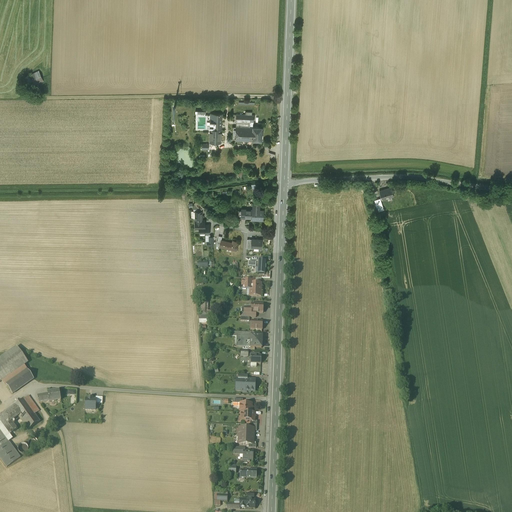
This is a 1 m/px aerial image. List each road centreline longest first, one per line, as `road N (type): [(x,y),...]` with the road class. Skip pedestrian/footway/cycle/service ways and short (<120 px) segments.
road 1 (primary): [(284,183),(271,511)]
road 2 (track): [(288,97),(33,98),(15,89),(7,70)]
road 3 (unclassified): [(511,188),(413,176),(284,183)]
road 4 (primary): [(292,0),(284,183)]
road 5 (track): [(72,511),(59,430),(30,392)]
